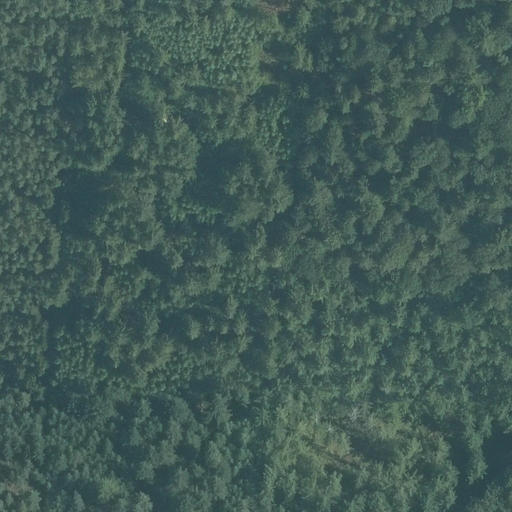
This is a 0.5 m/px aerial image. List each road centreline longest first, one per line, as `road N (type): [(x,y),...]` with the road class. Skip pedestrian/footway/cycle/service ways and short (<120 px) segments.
road 1 (track): [(333,0),(272,252),(255,511)]
road 2 (track): [(43,511),(69,0)]
road 3 (track): [(272,252),(511,272)]
